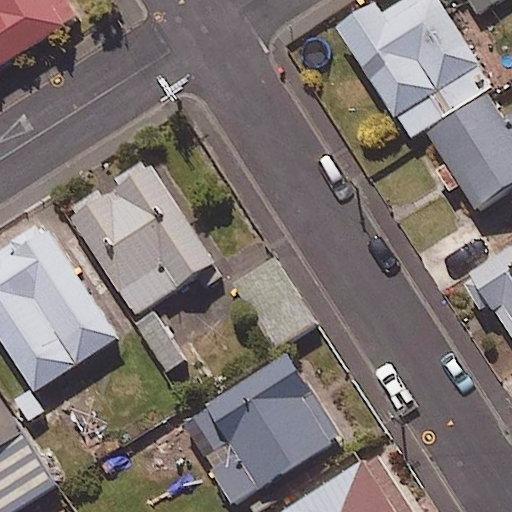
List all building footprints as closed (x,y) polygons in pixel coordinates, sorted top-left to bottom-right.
[(0,0),(0,74),(85,21),(72,0),(0,0)] [(490,65),(448,0),(412,0),(390,14),(384,4),(344,29),(403,121),(406,119),(418,138),(499,87),(487,68),(490,65)] [(507,0),(473,0),(483,15),(507,0)] [(511,116),(511,117),(498,96),(436,135),(453,164),(442,171),(456,193),(466,187),(483,214),(511,195),(511,116)] [(84,216),(78,220),(141,317),(202,278),(209,288),(226,277),(220,267),(222,265),(160,168),(153,172),(148,164),(121,181),(126,188),(110,198),(105,191),(79,207),(84,216)] [(49,239),(42,228),(0,254),(0,330),(41,394),(127,340),(58,233),(49,239)] [(511,249),(473,273),(477,280),(470,285),(486,310),(497,304),(511,328),(511,249)] [(322,324),(280,258),(238,284),(280,351),(322,324)] [(191,359),(161,312),(141,325),(170,372),(191,359)] [(349,438),(296,356),(199,418),(221,453),(214,458),(222,471),(218,473),(240,507),(349,438)] [(34,391),(19,401),(33,422),(48,413),(34,391)] [(199,444),(180,414),(126,448),(134,461),(146,453),(157,470),(199,444)] [(1,453),(0,451),(0,511),(25,511),(64,488),(30,435),(1,453)] [(420,511),(384,454),(292,511),(420,511)]
